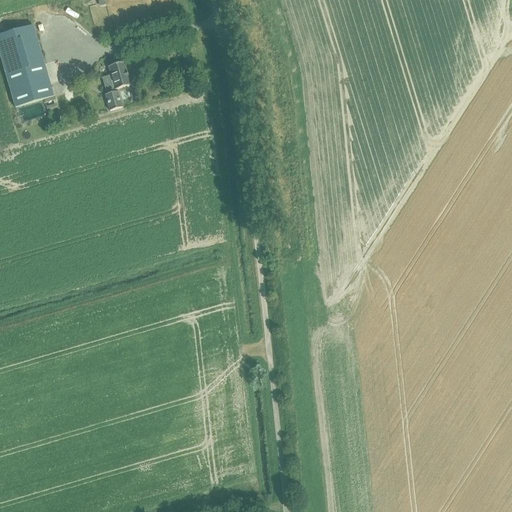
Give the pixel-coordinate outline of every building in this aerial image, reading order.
[(59,21),(61,16),(48,9),(45,15),(59,21)] [(0,56),(15,109),(54,97),(33,26),(0,35),(0,56)] [(49,40),(39,44),(41,49),(51,45),(49,40)] [(116,90),(131,86),(124,63),(108,67),(111,75),(102,78),(106,91),(110,90),(111,94),(106,96),(111,112),(122,108),(118,92),(116,93),(116,90)] [(53,116),(50,121),(57,127),(61,122),(53,116)]
